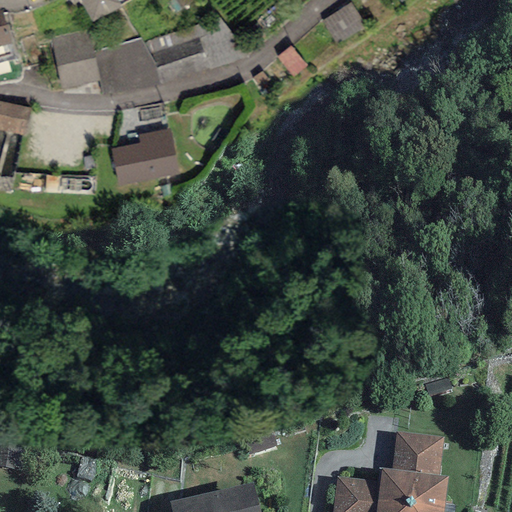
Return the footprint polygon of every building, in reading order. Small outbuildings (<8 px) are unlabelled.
[(77,0),(92,27),(122,12),(115,0),(77,0)] [(366,25),(351,1),(321,20),(337,44),(366,25)] [(0,13),(0,53),(12,51),(2,13),(0,13)] [(219,20),(145,42),(153,61),(162,87),(250,61),(244,50),(219,20)] [(88,30),(50,38),(62,94),(99,85),(92,52),(88,30)] [(141,41),(92,52),(99,85),(103,98),(161,88),(141,41)] [(306,63),(289,44),(276,55),(293,74),(306,63)] [(26,106),(0,99),(0,125),(19,130),(26,106)] [(141,141),(113,147),(120,182),(180,170),(171,126),(139,133),(141,141)] [(443,441),(397,435),(392,475),(381,474),(380,485),(336,479),(332,511),(444,511),(448,481),(438,480),(443,441)] [(28,448),(1,445),(0,450),(0,469),(25,472),(28,448)] [(258,511),(253,488),(169,508),(170,511),(258,511)]
